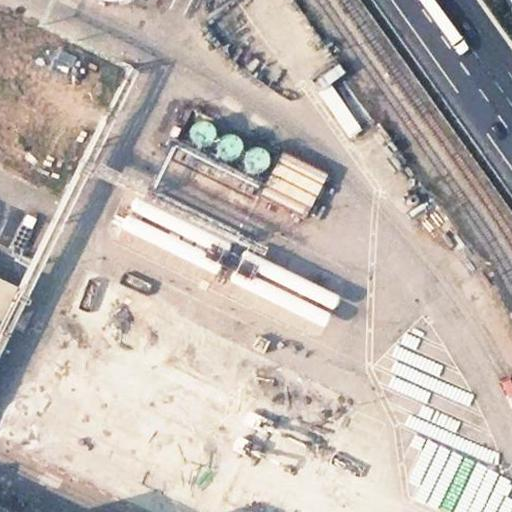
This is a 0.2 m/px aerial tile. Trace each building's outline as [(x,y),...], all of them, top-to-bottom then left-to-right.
[(88,0),(98,6),(111,8),(123,5),(130,0),(88,0)] [(335,65),(289,0),(248,0),(236,9),(296,93),(335,65)] [(122,69),(0,7),(0,68),(35,86),(0,153),(0,166),(66,199),(130,73),(122,69)] [(282,158),(194,114),(177,149),(188,155),(182,167),(250,202),(258,187),(266,191),(282,158)] [(319,177),(289,162),(264,210),(296,226),(319,177)] [(141,193),(113,249),(322,352),(350,296),(141,193)] [(156,304),(100,277),(78,319),(135,347),(156,304)] [(0,325),(4,327),(18,299),(0,289),(0,325)] [(360,404),(180,316),(161,354),(342,441),(360,404)] [(259,464),(56,364),(41,394),(54,401),(32,445),(167,511),(352,511),(353,510),(296,482),(283,509),(245,490),(259,464)]
